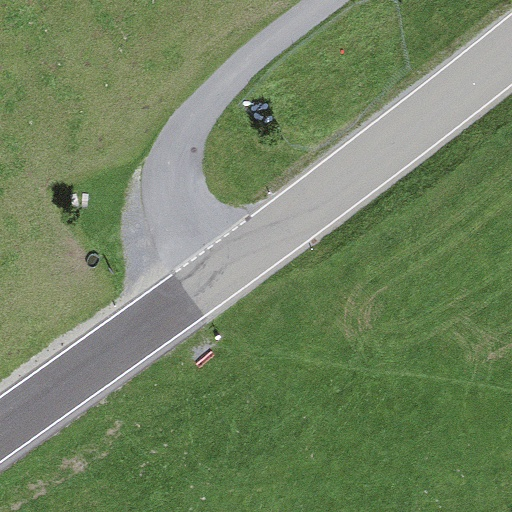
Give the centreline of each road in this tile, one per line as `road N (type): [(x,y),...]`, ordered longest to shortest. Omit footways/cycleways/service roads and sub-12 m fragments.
road 1 (tertiary): [(511,51),(0,433)]
road 2 (track): [(207,282),(176,192),(177,147),(227,81),(328,0)]
